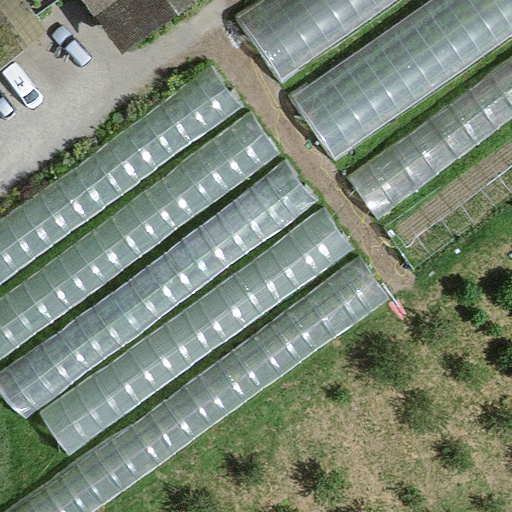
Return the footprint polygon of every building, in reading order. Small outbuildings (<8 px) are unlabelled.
[(13,24),(35,9),(28,0),(0,0),(0,68),(29,48),(13,24)] [(83,0),(122,54),(198,0),(83,0)] [(279,75),(398,0),(249,0),(237,8),(279,75)] [(326,147),(511,41),(511,0),(448,0),(292,88),(326,147)] [(511,61),(440,99),(461,140),(511,114),(511,61)] [(348,275),(0,510),(0,511),(80,511),(391,302),(348,240),(332,251),(348,275)]
